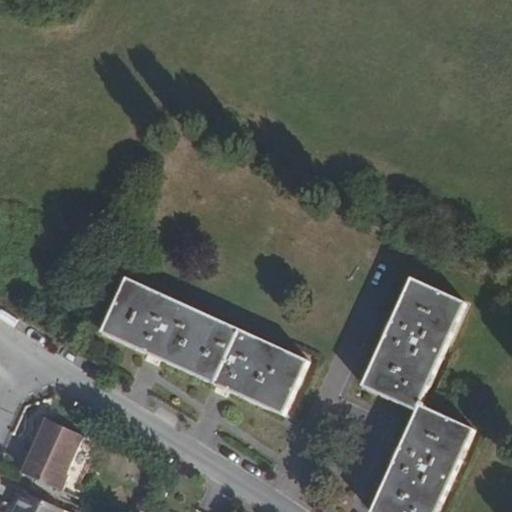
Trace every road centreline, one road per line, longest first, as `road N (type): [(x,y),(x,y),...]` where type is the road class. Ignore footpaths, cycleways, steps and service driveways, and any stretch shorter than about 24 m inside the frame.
road 1 (residential): [(35,356),(289,511)]
road 2 (unknown): [(286,509),(381,276)]
